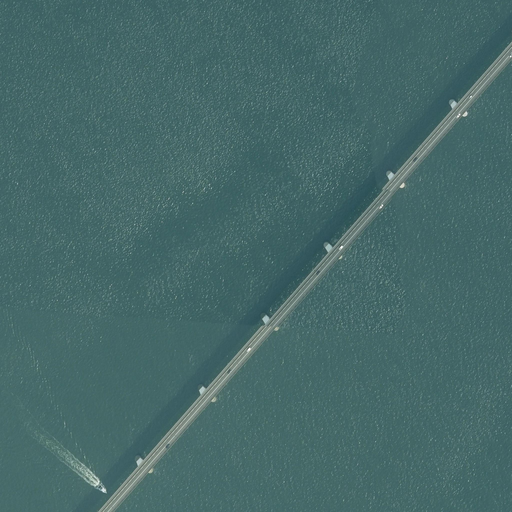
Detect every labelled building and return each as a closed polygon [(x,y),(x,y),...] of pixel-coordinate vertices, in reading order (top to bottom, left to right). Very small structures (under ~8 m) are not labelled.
[(467,112),(453,100),(452,99),(451,99),(450,99),(449,100),(448,101),(448,102),(449,103),(449,104),(463,116),(464,117),(465,117),(466,117),(467,116),(468,115),(468,114),(467,113),(467,112)] [(404,183),(391,171),(389,170),(388,170),(387,171),(386,171),(386,172),(385,173),(386,175),(386,176),(400,188),(401,188),(402,188),(403,188),(404,187),(405,186),(405,185),(405,184),(404,183)] [(341,255),(328,243),(327,242),(325,242),(324,242),(323,243),(323,244),(322,245),(323,246),(324,247),(337,259),(338,260),(339,260),(340,260),(341,259),(342,258),(342,257),(342,256),(341,255)] [(280,324),(266,312),(265,312),(264,312),(263,312),(262,313),(261,314),(261,315),(261,316),(262,317),(276,329),(277,330),(278,330),(279,329),(280,329),(280,328),(281,327),(280,325),(280,324)] [(216,396),(203,384),(202,384),(201,383),(199,384),(198,384),(198,385),(198,387),(198,388),(199,389),(212,401),(213,401),(214,402),(216,401),(217,400),(217,398),(217,397),(216,396)] [(153,467),(140,455),(139,454),(138,454),(137,454),(136,455),(135,456),(135,457),(135,458),(136,459),(149,471),(150,472),(152,472),(153,472),(154,471),(154,470),(154,469),(154,468),(153,467)]
